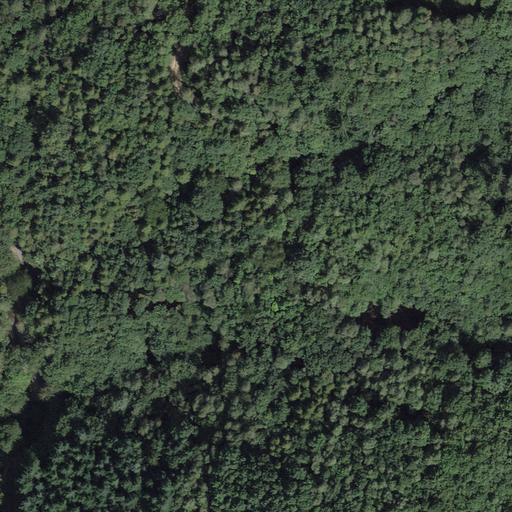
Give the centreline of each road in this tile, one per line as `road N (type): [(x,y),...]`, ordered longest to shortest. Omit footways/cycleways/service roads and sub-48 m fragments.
road 1 (track): [(315,511),(315,464),(333,399),(374,348),(358,321),(302,291),(289,275),(277,211),(290,170),(284,155),(179,93),(175,67),(186,31),(177,0)]
road 2 (unclassified): [(0,180),(7,224),(33,274),(15,332),(51,411),(11,467),(7,511)]
